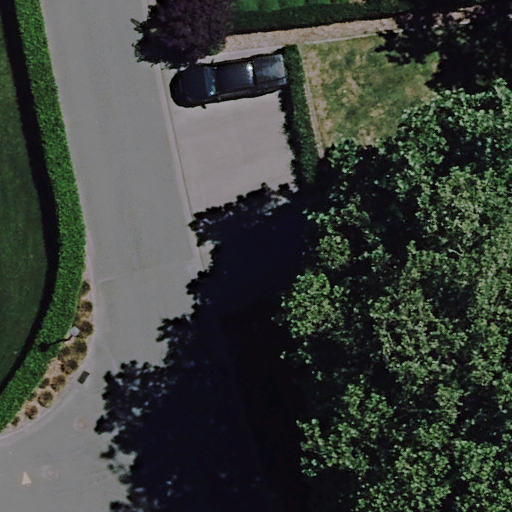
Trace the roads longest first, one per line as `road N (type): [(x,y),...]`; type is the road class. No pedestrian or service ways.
road 1 (residential): [(94,0),(191,451)]
road 2 (residential): [(0,495),(191,451)]
